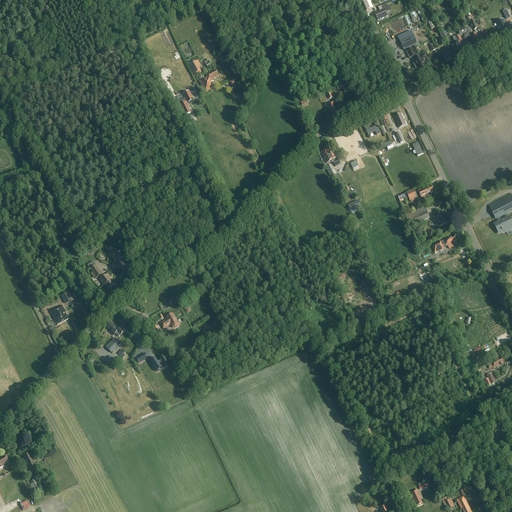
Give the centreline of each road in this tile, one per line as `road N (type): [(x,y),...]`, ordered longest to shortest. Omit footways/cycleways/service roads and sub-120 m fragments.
road 1 (unclassified): [(0,424),(114,302),(230,231),(304,146),(404,95)]
road 2 (track): [(236,225),(284,326),(322,335),(383,458),(403,459),(490,421),(511,453)]
road 3 (unclassified): [(511,322),(404,95)]
road 4 (track): [(330,351),(428,312),(483,422)]
